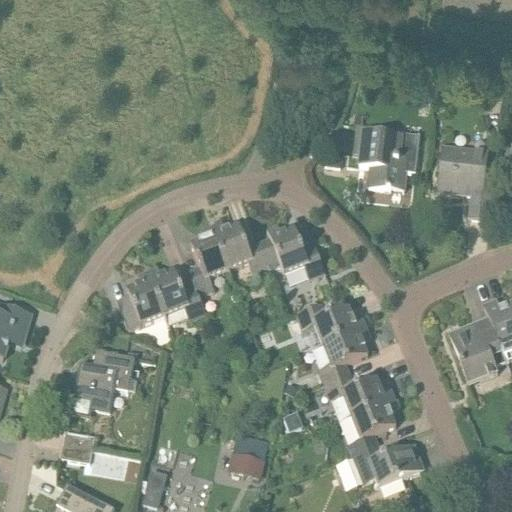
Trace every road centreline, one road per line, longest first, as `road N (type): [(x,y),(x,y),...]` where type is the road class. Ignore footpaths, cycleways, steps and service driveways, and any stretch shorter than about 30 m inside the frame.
road 1 (residential): [(11,511),(38,374),(82,283),(126,229),(194,192),(263,182),(296,190),(328,218)]
road 2 (residential): [(483,511),(399,306)]
road 3 (track): [(285,0),(276,95),(246,183)]
road 4 (residential): [(399,306),(511,257)]
